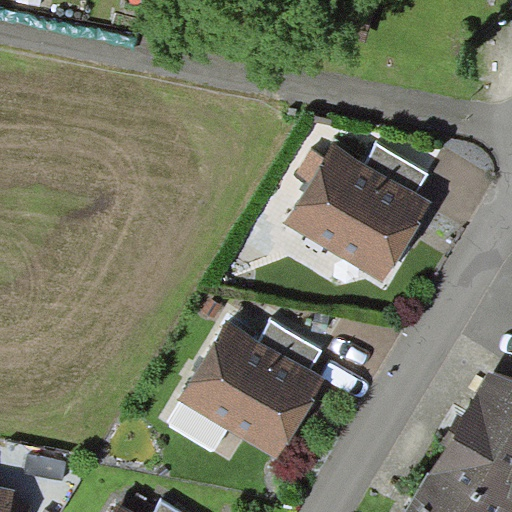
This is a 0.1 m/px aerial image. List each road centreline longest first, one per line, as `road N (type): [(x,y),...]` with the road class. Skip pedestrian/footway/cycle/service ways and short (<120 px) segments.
road 1 (residential): [(0,32),(511,141)]
road 2 (residential): [(511,209),(330,511)]
